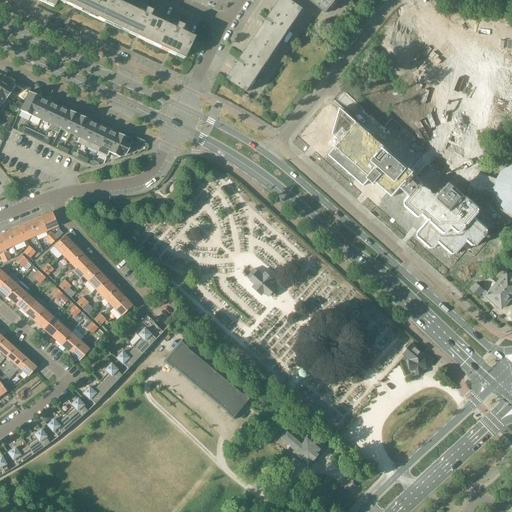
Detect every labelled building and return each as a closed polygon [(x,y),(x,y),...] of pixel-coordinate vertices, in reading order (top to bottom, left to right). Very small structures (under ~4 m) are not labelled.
[(62,0),(71,4),(70,5),(71,5),(72,3),(77,5),(76,7),(77,8),(77,7),(90,13),(95,0),(62,0)] [(108,22),(121,28),(131,7),(118,1),(118,0),(95,0),(90,13),(102,19),(102,20),(103,20),(104,18),(108,20),(107,22),(108,22)] [(268,20),(267,19),(256,36),(276,49),(289,31),(287,30),(290,26),(291,27),(304,9),(291,0),(280,0),(271,13),(272,14),(268,20)] [(309,0),(326,13),(336,0),(309,0)] [(140,37),(153,43),(163,22),(150,16),(153,10),(147,8),(144,13),(131,7),(121,28),(134,34),(134,35),(135,35),(136,33),(140,35),(139,37),(140,38),(140,37)] [(396,39),(392,44),(438,84),(442,79),(446,83),(469,57),(465,54),(469,49),(423,8),(419,13),(415,10),(392,36),(396,39)] [(163,22),(153,43),(166,49),(165,49),(166,50),(167,47),(172,50),(171,52),(172,52),(184,57),(183,58),(184,58),(194,37),(181,31),(184,25),(178,22),(175,28),(163,22)] [(276,49),(256,36),(243,54),(244,55),(240,61),(239,61),(227,79),(247,92),(261,72),(260,71),(262,67),(263,68),(276,49)] [(12,89),(9,87),(11,83),(3,78),(0,81),(0,80),(0,94),(6,98),(12,88),(12,89)] [(28,92),(29,92),(20,110),(31,116),(40,97),(29,91),(28,92)] [(405,125),(401,129),(447,170),(451,165),(455,169),(478,143),(474,140),(478,135),(432,94),(428,99),(424,95),(401,121),(405,125)] [(40,120),(49,101),(40,97),(31,116),(32,115),(40,120)] [(50,124),(59,106),(49,101),(40,120),(50,124)] [(333,104),(311,129),(320,137),(317,140),(360,178),(361,178),(362,179),(363,179),(365,179),(366,178),(367,177),(388,153),(379,145),(382,142),(339,104),(337,103),(336,103),(334,103),(333,104)] [(68,110),(59,106),(50,124),(48,128),(58,133),(60,129),(69,110),(68,110)] [(60,129),(70,133),(78,114),(69,110),(60,129)] [(79,138),(88,119),(78,114),(70,133),(79,138)] [(87,147),(98,124),(89,120),(89,119),(88,119),(79,138),(77,142),(87,147)] [(87,147),(97,151),(108,129),(98,124),(87,147)] [(107,156),(109,152),(118,133),(117,132),(117,133),(108,129),(97,151),(106,156),(107,156)] [(119,156),(121,152),(125,154),(125,155),(131,143),(130,143),(130,144),(126,142),(128,138),(118,133),(109,152),(107,156),(106,156),(105,158),(109,160),(110,159),(112,154),(119,157),(120,156),(119,156)] [(482,174),(477,190),(478,190),(479,190),(483,190),(488,191),(492,193),(496,196),(498,200),(501,204),(504,208),(505,208),(509,211),(509,212),(511,212),(511,166),(510,167),(506,170),(503,173),(500,177),(499,179),(482,174)] [(419,224),(415,228),(462,269),(466,265),(470,268),(492,242),(489,238),(493,234),(446,193),(442,198),(438,194),(416,220),(419,224)] [(77,207),(87,217),(90,213),(92,209),(91,205),(87,206),(77,207)] [(51,211),(40,216),(46,231),(58,226),(51,211)] [(29,221),(35,236),(46,231),(40,216),(29,221)] [(29,221),(18,226),(24,241),(35,236),(29,221)] [(7,231),(13,245),(24,241),(18,226),(7,231)] [(7,231),(0,234),(0,245),(2,250),(13,245),(7,231)] [(48,235),(54,241),(57,238),(51,232),(48,235)] [(51,244),(54,241),(48,235),(45,238),(51,244)] [(53,246),(62,255),(74,244),(65,235),(53,246)] [(82,253),(74,244),(62,255),(71,264),(82,253)] [(24,252),(27,256),(33,249),(30,246),(24,252)] [(33,249),(27,256),(30,259),(36,253),(33,249)] [(79,272),(79,273),(90,262),(82,253),(71,264),(75,269),(73,271),(76,275),(79,272)] [(16,261),(19,264),(25,258),(22,255),(16,261)] [(495,263),(502,269),(509,262),(501,256),(495,263)] [(28,261),(25,258),(19,264),(22,267),(28,261)] [(99,271),(90,262),(79,273),(88,282),(99,271)] [(42,270),(45,273),(51,267),(47,263),(42,270)] [(54,270),(51,267),(45,273),(48,276),(54,270)] [(264,292),(268,295),(268,296),(269,296),(269,295),(271,294),(273,296),(273,297),(274,296),(273,296),(277,292),(278,292),(277,291),(277,292),(275,289),(276,288),(277,288),(276,287),(272,284),(272,283),(274,281),(265,273),(263,276),(263,275),(263,276),(258,272),(254,268),(247,277),(251,280),(255,284),(255,285),(253,287),(262,294),(264,292)] [(511,296),(511,273),(506,268),(504,271),(506,274),(497,283),(511,296)] [(88,282),(96,290),(107,279),(99,271),(88,282)] [(36,281),(42,275),(39,272),(33,278),(36,281)] [(8,275),(7,277),(0,285),(0,291),(6,297),(16,285),(18,283),(18,280),(12,274),(9,275),(8,275)] [(46,278),(42,275),(36,281),(40,284),(46,278)] [(58,286),(62,289),(68,283),(64,279),(58,286)] [(115,288),(107,279),(96,290),(104,299),(115,288)] [(71,286),(68,283),(62,289),(71,297),(75,293),(69,288),(71,286)] [(477,283),(470,290),(478,297),(484,290),(477,283)] [(511,296),(497,283),(489,293),(486,291),(483,294),(491,301),(492,300),(502,308),(506,304),(507,305),(509,303),(511,303),(511,302),(511,296)] [(25,293),(16,285),(6,297),(15,305),(25,293)] [(51,294),(54,298),(60,292),(56,288),(51,294)] [(124,297),(115,288),(104,299),(112,308),(124,297)] [(60,292),(54,298),(57,300),(60,298),(65,303),(68,300),(60,292)] [(35,301),(25,293),(15,305),(24,313),(35,301)] [(77,303),(80,306),(86,300),(83,297),(77,303)] [(132,305),(124,297),(112,308),(121,316),(132,305)] [(86,300),(80,306),(83,309),(89,303),(86,300)] [(44,309),(35,301),(24,313),(33,321),(44,309)] [(68,312),(72,315),(78,308),(74,305),(68,312)] [(75,318),(81,312),(78,308),(72,315),(75,318)] [(42,329),(53,317),(44,309),(33,321),(42,329)] [(94,320),(97,323),(103,316),(100,313),(94,320)] [(103,316),(97,323),(101,326),(107,320),(103,316)] [(62,325),(53,317),(42,329),(51,337),(62,325)] [(89,331),(95,325),(92,322),(86,328),(89,331)] [(140,337),(132,346),(141,354),(162,332),(153,323),(146,331),(143,329),(138,335),(140,337)] [(62,325),(51,337),(60,345),(71,333),(62,325)] [(98,328),(95,325),(89,331),(92,335),(98,328)] [(60,345),(70,353),(80,341),(71,333),(60,345)] [(3,338),(0,341),(0,351),(6,357),(14,347),(3,338)] [(235,420),(253,398),(244,391),(243,392),(190,348),(191,347),(182,340),(165,361),(173,368),(174,368),(227,412),(226,412),(235,420)] [(80,341),(70,353),(79,361),(89,349),(80,341)] [(416,375),(421,374),(422,374),(422,369),(426,368),(424,354),(412,344),(403,354),(409,359),(410,371),(415,370),(416,375)] [(125,372),(141,354),(132,346),(124,355),(121,352),(116,358),(123,365),(120,368),(125,372)] [(25,357),(14,347),(6,357),(13,363),(11,366),(12,367),(15,369),(25,357)] [(15,369),(17,370),(20,374),(22,371),(28,376),(36,367),(25,357),(15,369)] [(125,372),(120,368),(117,371),(110,364),(105,370),(107,372),(99,381),(108,390),(125,372)] [(12,367),(8,371),(13,375),(17,370),(15,369),(12,367)] [(7,378),(9,379),(13,375),(8,371),(4,376),(7,378)] [(15,385),(9,379),(7,378),(4,381),(10,389),(15,385)] [(94,404),(108,390),(99,381),(91,390),(88,387),(83,393),(90,400),(87,403),(91,408),(94,404)] [(91,408),(87,403),(83,406),(77,399),(71,404),(73,407),(64,415),(72,424),(87,411),(91,408)] [(57,437),(72,424),(64,415),(55,422),(53,420),(47,425),(53,433),(50,435),(53,440),(57,437)] [(309,466),(310,465),(323,449),(308,436),(302,442),(288,429),(280,438),(295,450),(293,452),(309,466)] [(53,440),(50,435),(46,438),(40,430),(34,434),(36,437),(26,444),(33,454),(49,443),(53,440)] [(17,466),(33,454),(26,444),(16,451),(14,448),(7,453),(13,461),(9,463),(12,468),(17,466)] [(0,475),(8,471),(12,468),(9,463),(6,466),(1,457),(0,457),(0,475)]
